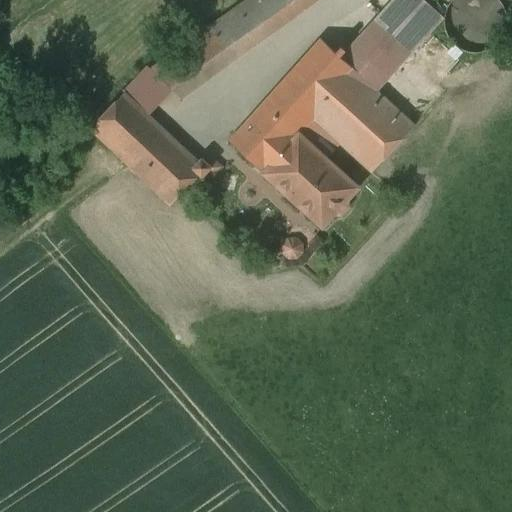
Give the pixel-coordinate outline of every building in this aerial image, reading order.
[(247,0),(162,63),(185,94),(312,0),(247,0)] [(433,0),(389,0),(376,14),(412,47),(445,11),(433,0)] [(300,136),(326,159),(340,144),(373,173),(415,126),(356,72),(322,40),(230,142),(265,174),(300,136)] [(212,160),(131,86),(95,125),(176,199),(212,160)] [(359,189),(326,159),(300,136),(265,174),(324,227),(359,189)]
